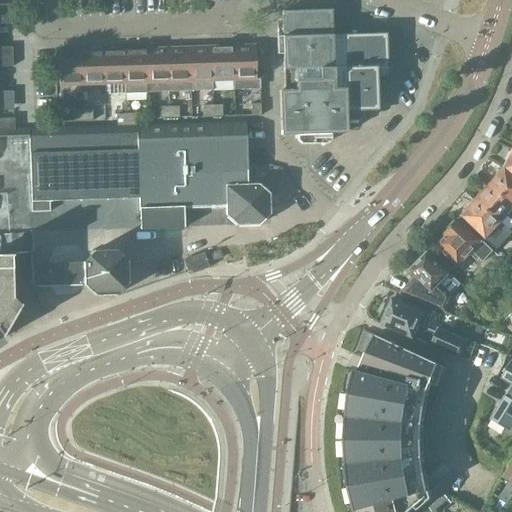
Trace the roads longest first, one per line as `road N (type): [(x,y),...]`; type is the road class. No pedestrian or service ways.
road 1 (residential): [(303,294),(337,323),(381,256),(473,152),(511,60)]
road 2 (tertiary): [(239,353),(220,336),(184,331),(82,359),(27,398),(0,461)]
road 3 (unclassified): [(376,215),(443,136),(489,38)]
road 4 (residential): [(39,20),(51,27),(215,24),(225,0)]
road 5 (tertiary): [(256,483),(258,395),(239,353)]
